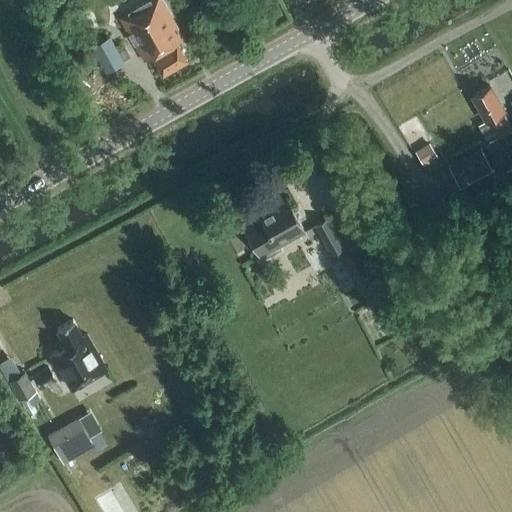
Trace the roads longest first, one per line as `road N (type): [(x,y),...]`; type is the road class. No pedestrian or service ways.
road 1 (track): [(511,334),(358,90),(511,5)]
road 2 (tertiary): [(0,207),(311,34)]
